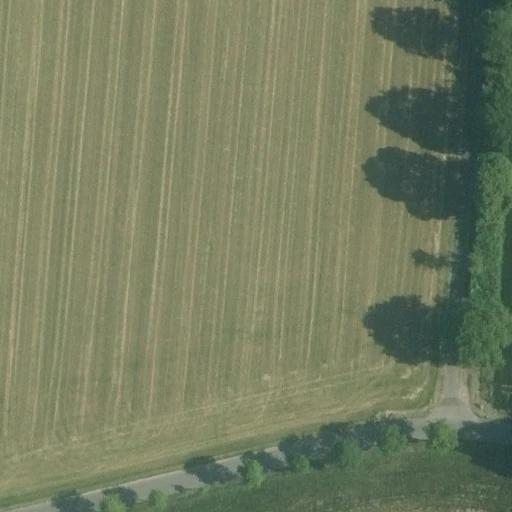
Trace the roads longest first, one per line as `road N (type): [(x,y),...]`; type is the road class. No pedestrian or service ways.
road 1 (unclassified): [(482,0),(452,423)]
road 2 (unclassified): [(452,423),(322,444),(57,511)]
